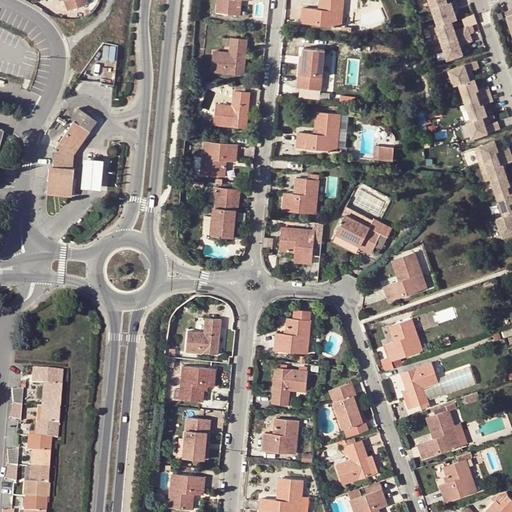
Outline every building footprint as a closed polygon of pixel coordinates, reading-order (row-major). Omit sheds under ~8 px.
[(64,0),(62,1),(67,11),(87,3),(86,0),(64,0)] [(217,0),(216,13),(240,15),(241,0),(217,0)] [(321,0),(321,10),(318,10),(302,8),(301,24),(341,27),(341,25),(342,12),(343,0),(321,0)] [(427,0),(430,8),(446,3),(445,0),(427,0)] [(436,26),(450,21),(456,19),(452,9),(457,7),(454,0),(446,3),(430,8),(436,26)] [(353,14),(342,12),(341,25),(352,26),(353,14)] [(435,26),(440,43),(469,33),(466,26),(454,31),(450,21),(436,26),(435,26)] [(469,33),(440,43),(446,60),(462,54),(459,45),(471,41),(469,33)] [(230,46),(230,47),(246,49),(247,40),(231,39),(230,46)] [(230,47),(230,53),(243,54),(241,74),(244,75),(246,49),(230,47)] [(303,48),(303,57),(299,88),(320,90),(324,50),(303,48)] [(243,54),(230,53),(213,52),(211,72),(241,74),(243,54)] [(453,86),(458,84),(469,80),(466,72),(471,70),(478,68),(476,60),(447,70),(453,86)] [(458,84),(464,102),(490,93),(487,86),(477,90),(474,79),(469,80),(458,84)] [(243,85),(234,84),(232,107),(215,105),(214,125),(243,127),(245,102),(248,102),(249,93),(243,93),(243,85)] [(471,121),(481,117),(486,115),(482,104),(492,101),(490,93),(464,102),(471,121)] [(73,153),(97,121),(78,107),(70,119),(73,121),(55,148),(53,167),(49,166),(47,193),(71,195),(74,169),(72,168),(73,153)] [(340,114),(319,112),(317,134),(314,134),(298,132),(296,148),(336,151),(337,148),(340,114)] [(348,115),(340,114),(337,148),(345,148),(348,115)] [(471,121),(465,122),(471,138),(499,129),(496,121),(489,124),(484,125),(481,117),(471,121)] [(494,141),(478,146),(481,153),(475,155),(479,165),(510,154),(508,147),(497,150),(494,141)] [(204,142),(203,159),(201,175),(222,176),(222,169),(225,169),(226,161),(236,162),(237,145),(204,142)] [(392,147),(378,146),(377,156),(377,160),(392,161),(392,147)] [(511,158),(510,154),(479,165),(482,174),(487,172),(490,179),(505,174),(502,165),(511,161),(511,158)] [(91,189),(100,190),(103,159),(94,159),(84,158),(81,188),(91,189)] [(201,175),(203,159),(198,159),(197,166),(194,165),(194,174),(201,175)] [(301,162),(277,160),(276,171),(300,173),(301,162)] [(490,179),(496,198),(511,192),(511,184),(509,185),(505,174),(490,179)] [(308,179),(298,178),(297,186),(294,185),(294,194),(284,193),(282,210),(316,214),(319,180),(308,179)] [(240,190),(217,188),(216,196),(215,209),(213,236),(233,238),(234,228),(236,199),(239,200),(240,190)] [(511,192),(496,198),(502,216),(511,212),(511,192)] [(346,206),(343,213),(370,227),(373,220),(346,206)] [(511,233),(511,212),(502,216),(495,219),(501,237),(511,233)] [(370,227),(343,213),(342,215),(345,216),(332,242),(356,253),(359,248),(360,245),(372,251),(381,233),(387,237),(392,228),(374,218),(373,220),(370,227)] [(209,235),(211,217),(203,216),(201,234),(209,235)] [(321,234),(322,224),(281,221),(280,228),(314,230),(313,234),(321,234)] [(312,246),(320,246),(321,234),(313,234),(314,230),(280,228),(278,250),(295,252),(293,262),(307,264),(311,264),(311,256),(312,246)] [(370,254),(372,251),(360,245),(359,248),(370,254)] [(415,252),(394,259),(401,280),(398,281),(383,286),(388,301),(426,287),(415,252)] [(316,282),(319,256),(311,256),(311,264),(307,264),(306,281),(316,282)] [(401,280),(394,259),(391,260),(398,281),(401,280)] [(218,328),(220,328),(221,319),(205,318),(204,332),(188,331),(186,351),(216,354),(218,328)] [(289,326),(286,325),(285,334),(276,333),(275,350),(307,353),(310,320),(290,318),(289,326)] [(394,332),(391,333),(394,341),(385,344),(391,361),(422,350),(411,318),(391,325),(394,332)] [(511,328),(503,331),(505,337),(511,334),(511,328)] [(431,363),(404,373),(412,397),(409,398),(412,407),(420,404),(422,409),(430,406),(423,387),(438,382),(431,363)] [(182,366),(180,390),(179,399),(200,401),(200,393),(203,394),(203,390),(204,386),(208,386),(214,387),(216,369),(182,366)] [(54,373),(55,370),(32,368),(31,376),(31,382),(43,383),(43,391),(47,392),(46,407),(41,406),(40,422),(36,422),(35,430),(35,436),(28,436),(28,443),(27,450),(31,450),(31,457),(35,457),(33,476),(30,475),(29,482),(25,482),(24,490),(23,504),(23,510),(26,511),(44,511),(50,437),(52,438),(52,425),(53,394),(54,373)] [(278,369),(276,388),(289,389),(305,390),(306,371),(278,369)] [(61,370),(55,370),(54,373),(53,394),(52,425),(52,438),(56,438),(61,370)] [(412,397),(404,373),(401,373),(409,398),(412,397)] [(348,383),(359,414),(362,413),(351,382),(348,383)] [(348,383),(329,390),(332,399),(342,428),(362,421),(359,414),(348,383)] [(276,388),(273,388),(272,395),(289,396),(289,389),(276,388)] [(19,421),(21,389),(11,389),(12,404),(8,418),(19,421)] [(477,392),(465,396),(467,403),(480,399),(477,392)] [(289,396),(272,395),(272,403),(288,404),(289,396)] [(436,437),(433,438),(418,443),(423,458),(461,444),(449,410),(456,408),(454,403),(446,405),(447,407),(434,411),(435,414),(429,416),(436,437)] [(362,413),(359,414),(362,421),(342,428),(345,437),(368,429),(362,413)] [(425,417),(433,438),(436,437),(429,416),(425,417)] [(205,450),(208,419),(187,417),(185,442),(180,442),(179,457),(184,457),(184,458),(204,460),(205,450)] [(277,427),(274,426),(273,434),(264,433),(262,450),(295,454),(298,421),(278,419),(277,427)] [(344,439),(336,442),(342,446),(346,445),(349,453),(351,460),(336,465),(343,483),(377,472),(371,455),(367,456),(361,440),(356,442),(354,437),(345,440),(344,439)] [(3,478),(15,481),(17,449),(6,451),(7,464),(3,478)] [(472,456),(470,452),(456,456),(458,461),(466,459),(472,456)] [(312,454),(302,453),(301,461),(311,462),(312,454)] [(448,473),(446,474),(447,476),(449,482),(446,483),(440,485),(446,501),(477,490),(466,459),(458,461),(447,465),(445,466),(448,473)] [(190,502),(192,502),(193,493),(203,494),(204,477),(172,474),(169,507),(189,509),(190,502)] [(303,480),(282,478),(280,500),(277,499),(261,498),(259,511),(299,511),(301,496),(303,480)] [(365,494),(381,488),(378,481),(363,487),(365,494)] [(365,494),(363,487),(348,492),(351,499),(365,494)] [(379,511),(378,508),(387,505),(381,488),(365,494),(351,499),(350,499),(353,511),(379,511)] [(506,491),(490,497),(494,502),(496,500),(500,504),(508,496),(508,495),(506,491)] [(494,502),(485,511),(511,511),(511,499),(508,496),(500,504),(496,500),(494,502)]
